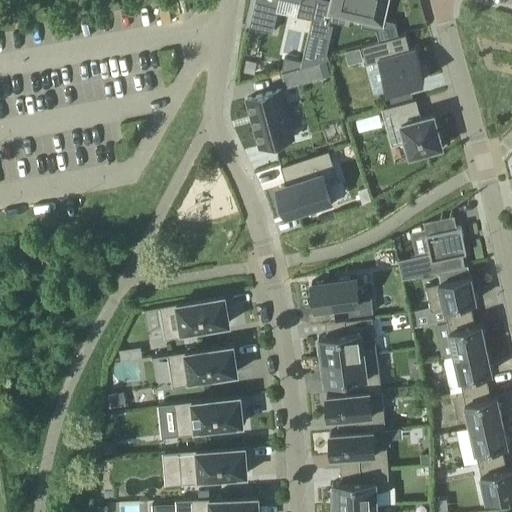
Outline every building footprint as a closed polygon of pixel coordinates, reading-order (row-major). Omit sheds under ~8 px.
[(312,19),(316,0),(255,0),(250,28),(273,33),(280,0),(293,0),(299,1),(296,16),(312,19)] [(387,0),(332,0),(328,19),(344,23),(346,15),(382,23),(387,0)] [(302,61),(301,67),(325,60),(333,25),(312,20),(302,61)] [(387,90),(422,81),(423,80),(425,80),(424,78),(421,67),(416,47),(410,49),(406,34),(362,46),(367,64),(379,60),(387,90)] [(360,47),(345,52),(348,64),(363,60),(360,47)] [(285,57),(281,72),(301,67),(302,61),(285,57)] [(257,62),(247,60),(244,71),(254,73),(257,62)] [(305,83),(301,67),(281,72),(286,88),(305,83)] [(281,89),(247,98),(260,146),(294,137),(281,89)] [(416,99),(383,108),(392,144),(407,140),(411,154),(420,152),(421,155),(441,149),(440,146),(442,145),(434,114),(421,117),(416,99)] [(281,166),(286,180),(290,179),(291,183),(287,184),(279,187),(288,213),(313,205),(315,211),(332,205),(329,196),(324,180),(338,175),(329,150),(281,166)] [(259,171),(264,184),(282,179),(277,165),(259,171)] [(402,279),(465,266),(459,238),(463,237),(460,227),(437,232),(434,220),(423,222),(430,252),(398,259),(402,279)] [(312,282),(315,307),(348,303),(350,315),(374,312),(371,290),(359,292),(357,276),(312,282)] [(447,319),(473,313),(470,302),(477,300),(471,276),(426,285),(432,310),(445,307),(447,319)] [(160,306),(160,307),(166,338),(198,332),(197,328),(202,327),(202,329),(211,327),(211,326),(229,323),(230,323),(225,294),(224,294),(224,295),(179,303),(179,302),(177,302),(177,303),(160,306)] [(455,355),(487,348),(482,324),(476,325),(473,313),(447,319),(450,331),(455,355)] [(319,360),(377,352),(373,316),(345,320),(347,333),(319,337),(320,344),(317,344),(319,360)] [(168,354),(168,355),(173,386),(205,381),(205,377),(209,376),(210,377),(219,376),(219,374),(236,372),(238,372),(233,343),(232,343),(232,344),(187,351),(187,350),(186,351),(168,354)] [(463,391),(489,385),(486,373),(492,372),(487,348),(455,355),(460,379),(463,391)] [(354,392),(382,389),(377,352),(319,360),(321,375),(324,375),(325,382),(353,378),(354,391),(354,392)] [(471,427),(503,420),(498,396),(491,397),(489,385),(463,391),(466,403),(465,403),(471,427)] [(358,431),(374,430),(386,429),(382,389),(354,392),(354,391),(327,394),(329,417),(357,415),(358,430),(358,431)] [(109,408),(126,405),(124,392),(108,394),(109,408)] [(175,402),(175,404),(178,434),(211,431),(210,427),(215,426),(215,427),(225,426),(225,425),(242,423),(244,423),(240,394),(239,394),(239,395),(194,400),(193,400),(192,400),(175,402)] [(479,463),(505,457),(502,445),(508,444),(503,420),(471,427),(476,451),(479,463)] [(375,442),(374,430),(358,431),(358,430),(330,432),(332,456),(359,454),(360,467),(389,466),(387,444),(375,442)] [(116,439),(103,440),(104,453),(117,452),(116,439)] [(197,449),(179,450),(182,483),(214,481),(214,476),(219,476),(219,477),(229,476),(229,475),(246,474),(247,474),(245,445),(244,445),(198,449),(197,449)] [(421,454),(422,464),(431,464),(431,453),(421,454)] [(505,457),(479,463),(481,474),(487,499),(511,493),(511,467),(507,468),(505,457)] [(331,505),(378,503),(377,491),(389,488),(389,466),(360,467),(361,481),(333,482),(334,489),(331,490),(331,505)] [(192,499),(192,500),(192,511),(258,511),(258,495),(257,495),(257,496),(211,498),(211,497),(210,497),(210,498),(192,499)] [(377,511),(378,503),(331,505),(331,511),(377,511)]
